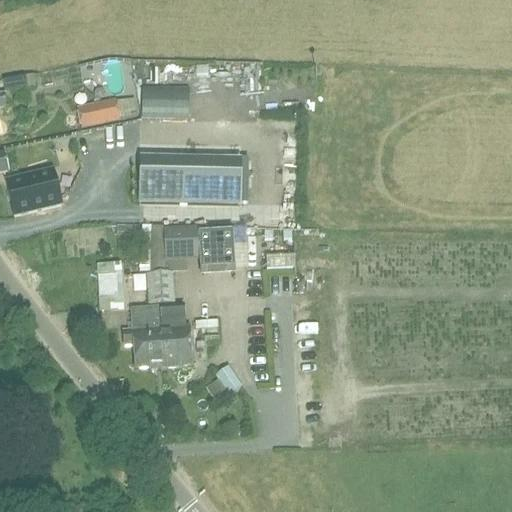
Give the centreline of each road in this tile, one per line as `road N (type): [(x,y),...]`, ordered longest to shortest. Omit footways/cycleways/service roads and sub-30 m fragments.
road 1 (unknown): [(201,212),(242,212),(265,201),(275,169),(267,146),(237,132),(136,137),(117,147),(97,200),(83,214),(0,238)]
road 2 (unclassified): [(197,511),(0,266)]
road 3 (unknown): [(288,394),(282,304),(251,297),(233,308),(230,327),(247,376),(276,395)]
road 4 (unknown): [(151,456),(263,441),(279,430),(288,394)]
